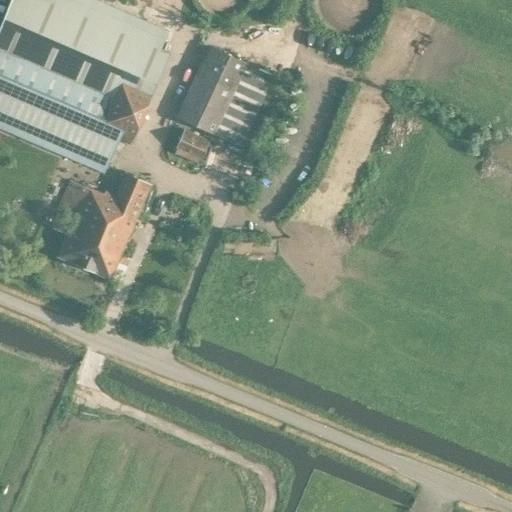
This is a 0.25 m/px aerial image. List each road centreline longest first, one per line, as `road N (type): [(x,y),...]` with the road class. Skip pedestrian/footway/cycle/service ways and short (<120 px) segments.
road 1 (tertiary): [(511,510),(0,299)]
road 2 (track): [(267,511),(272,500),(260,470),(82,392),(101,341)]
